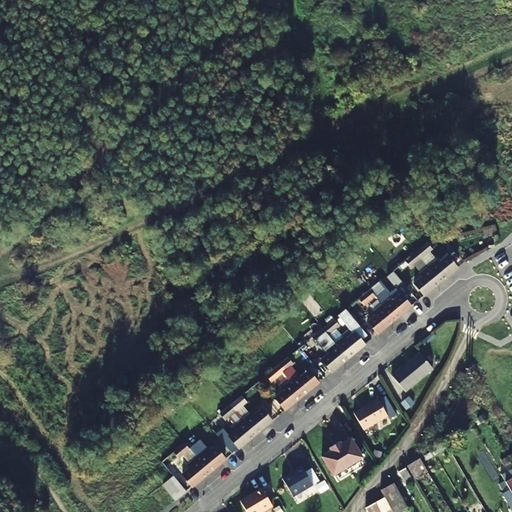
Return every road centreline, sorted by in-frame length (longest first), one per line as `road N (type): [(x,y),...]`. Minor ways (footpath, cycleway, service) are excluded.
road 1 (track): [(0,261),(255,0)]
road 2 (residential): [(199,511),(460,300)]
road 3 (residential): [(349,511),(410,443),(476,321)]
